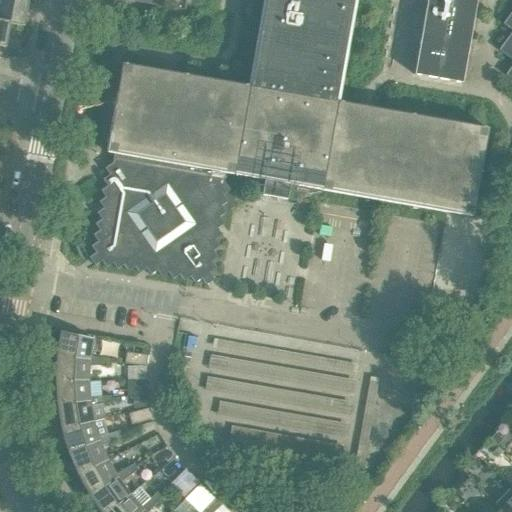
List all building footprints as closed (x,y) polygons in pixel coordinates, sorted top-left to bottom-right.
[(23,27),(26,12),(27,2),(17,0),(0,0),(0,22),(9,24),(23,27)] [(471,217),(487,129),(336,102),(354,0),(263,0),(248,86),(121,64),(105,152),(113,154),(112,163),(104,169),(108,175),(102,180),(106,186),(100,191),(104,198),(98,202),(102,209),(96,213),(101,220),(94,224),(99,231),(92,235),(97,242),(90,247),(95,253),(88,258),(94,266),(100,261),(105,268),(111,263),(116,270),(122,265),(127,272),(134,267),(138,274),(145,269),(149,276),(156,271),(161,278),(167,273),(172,280),(178,275),(183,281),(189,277),(194,284),(200,279),(205,285),(213,280),(208,273),(215,269),(210,262),(217,257),(212,251),(219,246),(214,240),(221,235),(216,229),(223,224),(218,217),(225,213),(220,207),(227,202),(222,195),(229,191),(223,183),(225,174),(264,180),(261,196),(287,200),(290,185),(471,217)] [(475,0),(426,0),(413,75),(461,83),(475,0)] [(511,9),(502,24),(511,31),(498,50),(511,61),(511,64),(504,75),(511,80),(511,9)] [(0,46),(5,48),(9,24),(0,22),(0,46)] [(89,356),(91,339),(59,332),(55,357),(88,360),(89,356)] [(147,364),(148,353),(126,351),(125,363),(147,364)] [(87,381),(88,366),(97,366),(98,358),(89,356),(88,360),(55,357),(54,372),(54,381),(87,381)] [(110,367),(110,360),(98,358),(97,366),(110,367)] [(146,391),(146,383),(146,380),(124,381),(124,392),(146,391)] [(88,398),(87,381),(54,381),(55,396),(55,405),(88,401),(88,398)] [(111,403),(110,396),(98,397),(99,405),(101,405),(111,403)] [(92,422),(92,421),(104,419),(101,405),(99,405),(98,397),(88,398),(88,401),(55,405),(58,420),(59,429),(92,422)] [(152,419),(149,408),(128,414),(131,425),(152,419)] [(97,438),(95,432),(92,422),(59,429),(64,444),(65,447),(67,453),(98,441),(97,438)] [(120,438),(118,431),(106,435),(109,442),(120,438)] [(106,460),(100,446),(109,442),(106,435),(97,438),(98,441),(67,453),(72,467),(76,475),(106,460)] [(117,479),(114,475),(106,460),(76,475),(83,488),(88,496),(89,498),(117,479)] [(127,477),(137,470),(133,464),(123,470),(127,477)] [(107,511),(129,496),(119,483),(127,477),(123,470),(114,475),(117,479),(89,498),(99,511),(107,511)] [(140,507),(147,501),(152,507),(161,497),(156,493),(149,499),(138,487),(129,496),(107,511),(139,511),(142,510),(140,507)] [(511,511),(511,490),(511,489),(496,504),(502,510),(503,511),(511,511)] [(207,511),(213,511),(221,505),(214,499),(205,509),(207,511)] [(147,511),(152,507),(147,501),(140,507),(142,510),(139,511),(147,511)]
